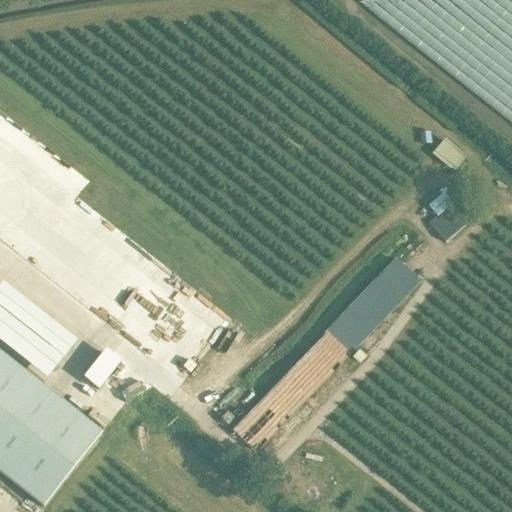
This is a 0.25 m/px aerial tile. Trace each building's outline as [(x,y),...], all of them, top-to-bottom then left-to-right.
[(458,170),(468,156),(446,139),(436,154),(458,170)] [(448,242),(461,230),(444,212),(431,224),(448,242)] [(252,417),(272,436),(424,274),(404,255),(252,417)] [(4,282),(0,286),(0,340),(47,378),(77,340),(4,282)] [(101,434),(0,354),(0,474),(43,508),(101,434)] [(320,463),(294,496),(315,511),(323,511),(346,482),(320,463)]
